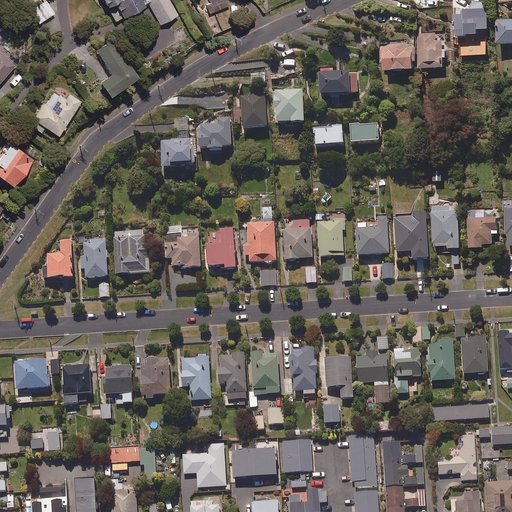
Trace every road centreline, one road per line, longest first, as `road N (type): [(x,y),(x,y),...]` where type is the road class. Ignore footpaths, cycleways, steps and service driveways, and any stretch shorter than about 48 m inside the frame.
road 1 (residential): [(511,296),(0,329)]
road 2 (residential): [(343,0),(207,63),(107,131),(0,276)]
road 3 (residential): [(0,124),(65,50),(62,0)]
